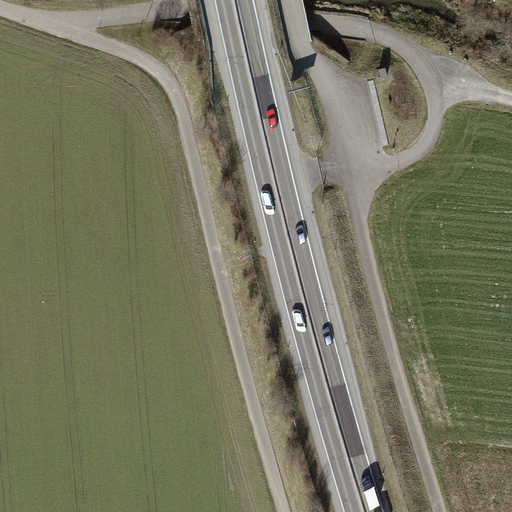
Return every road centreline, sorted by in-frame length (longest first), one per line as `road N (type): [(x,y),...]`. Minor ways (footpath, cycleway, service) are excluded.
road 1 (track): [(52,30),(141,62),(171,88),(283,511)]
road 2 (trunk): [(376,511),(307,267),(246,0)]
road 3 (trunk): [(226,0),(289,273),(356,511)]
road 4 (trunk): [(427,511),(298,0)]
road 5 (track): [(351,166),(363,243),(439,511)]
